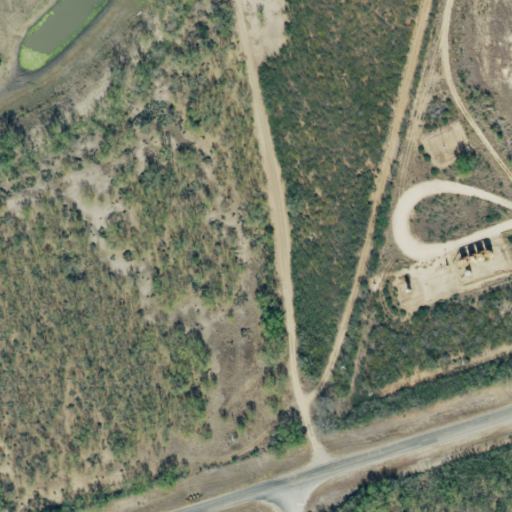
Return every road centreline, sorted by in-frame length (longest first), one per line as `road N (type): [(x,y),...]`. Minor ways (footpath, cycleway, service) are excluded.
road 1 (residential): [(320,474),(308,319),(284,231),(284,134),(242,0)]
road 2 (secondary): [(197,511),(511,413)]
road 3 (residential): [(284,134),(371,95),(425,31),(433,0)]
